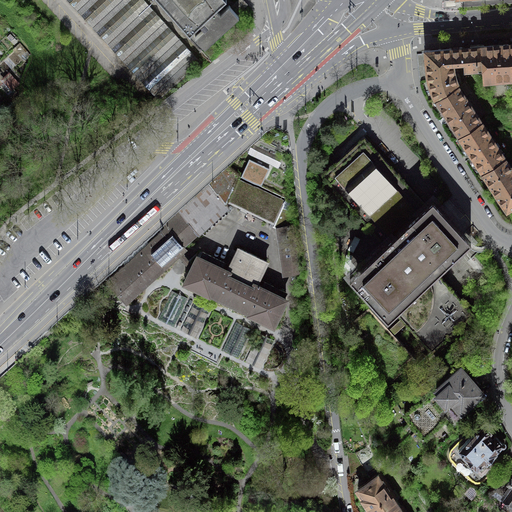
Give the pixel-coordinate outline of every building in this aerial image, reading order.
[(201,50),(154,0),(68,0),(159,100),(206,57),(201,50)] [(154,0),(201,50),(239,16),(229,5),(220,13),(218,11),(216,9),(225,0),(154,0)] [(494,77),(511,75),(510,44),(505,45),(484,46),(486,68),(485,68),(486,71),(486,72),(487,73),(487,74),(488,75),(489,76),(490,77),(491,77),(493,77),(494,77)] [(484,46),(481,46),(473,47),(473,46),(470,47),(462,48),(462,47),(457,48),(451,48),(453,62),(465,61),(466,70),(485,68),(486,68),(484,46)] [(454,70),(453,62),(451,48),(449,48),(449,49),(441,49),(438,49),(438,50),(434,50),(430,50),(425,50),(425,53),(427,66),(426,66),(426,69),(427,69),(428,77),(427,77),(428,80),(429,79),(432,90),(436,100),(459,85),(456,78),(454,70)] [(461,89),(459,85),(436,100),(448,118),(460,136),(482,122),(461,89)] [(482,122),(460,136),(471,154),(483,172),(505,158),(482,122)] [(393,333),(405,322),(432,351),(474,313),(437,272),(464,247),(471,241),(452,220),(433,199),(426,205),(364,136),(322,175),(383,243),(356,268),(357,268),(350,274),(388,316),(395,310),(401,317),(389,328),(391,331),(393,333)] [(511,168),(505,158),(483,172),(495,191),(507,209),(511,205),(511,168)] [(229,207),(226,203),(227,201),(239,176),(239,174),(227,168),(179,212),(197,232),(199,234),(229,207)] [(239,179),(229,199),(246,207),(274,221),(284,200),(239,179)] [(290,211),(282,207),(273,225),(278,228),(282,257),(284,274),(298,272),(290,211)] [(197,232),(179,212),(178,212),(179,213),(164,226),(167,229),(147,246),(144,243),(138,249),(140,252),(108,281),(126,301),(179,254),(181,252),(184,250),(186,248),(183,245),(197,232)] [(194,263),(191,269),(185,282),(209,293),(210,292),(250,311),(250,312),(249,313),(273,324),(286,298),(285,298),(283,297),(286,292),(264,282),(262,286),(256,283),(267,261),(253,254),(239,248),(228,270),(222,267),(224,262),(203,252),(200,257),(199,256),(198,256),(194,263)] [(179,254),(191,269),(194,263),(188,256),(184,250),(179,254)] [(188,298),(172,291),(158,319),(174,327),(188,298)] [(211,309),(195,301),(181,330),(197,338),(211,309)] [(391,331),(389,328),(369,306),(354,320),(366,333),(358,341),(365,349),(365,350),(364,350),(364,351),(364,352),(364,353),(364,354),(365,355),(366,356),(367,356),(368,356),(369,356),(370,356),(371,355),(374,358),(368,363),(388,385),(403,372),(400,368),(414,356),(393,333),(391,331)] [(238,358),(252,329),(236,321),(223,350),(238,358)] [(275,340),(259,332),(245,361),(261,368),(275,340)] [(461,367),(436,388),(439,391),(437,393),(437,394),(446,404),(453,412),(456,416),(472,402),(483,393),(476,384),(461,367)] [(446,404),(437,394),(436,395),(434,397),(433,395),(426,400),(425,399),(421,402),(420,400),(411,406),(412,407),(404,412),(407,417),(410,421),(409,422),(410,424),(411,423),(416,429),(415,430),(417,432),(418,431),(423,436),(422,437),(423,439),(444,422),(443,421),(453,412),(446,404)] [(371,416),(364,419),(367,426),(369,432),(374,431),(373,429),(379,427),(376,418),(372,419),(371,416)] [(459,448),(458,449),(464,455),(463,455),(477,468),(482,473),(482,472),(490,464),(487,462),(495,454),(497,452),(496,451),(503,444),(494,434),(484,424),(478,430),(475,432),(465,442),(459,448)] [(367,446),(355,453),(359,460),(363,467),(367,472),(374,467),(371,463),(374,461),(367,446)] [(372,511),(378,511),(397,500),(393,494),(392,494),(377,470),(369,475),(372,480),(359,489),(364,497),(363,497),(364,500),(365,503),(367,505),(369,507),(372,511)] [(511,476),(509,474),(507,477),(504,475),(495,488),(508,497),(511,500),(511,503),(511,504),(511,476)] [(401,506),(397,500),(378,511),(404,511),(401,506)]
